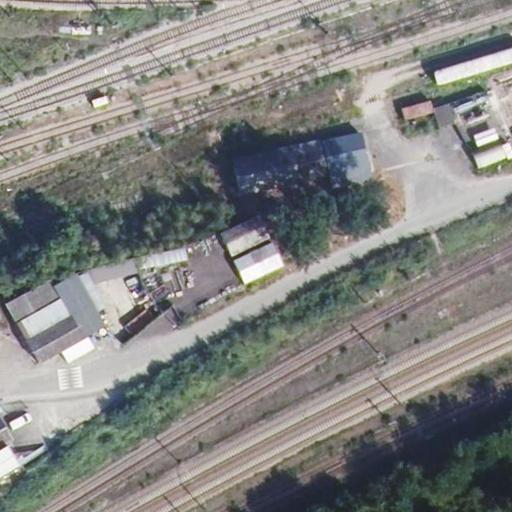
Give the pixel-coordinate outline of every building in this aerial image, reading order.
[(471,170),(511,157),(511,93),(453,113),(471,170)] [(404,130),(447,125),(445,109),(431,111),(431,104),(401,108),(404,130)] [(357,132),(290,148),(299,185),(366,170),(357,132)] [(168,254),(135,258),(137,268),(170,264),(168,254)] [(242,257),(228,262),(236,286),(250,281),(242,257)] [(46,283),(3,306),(35,369),(81,342),(46,283)] [(0,450),(9,443),(0,427),(0,450)]
